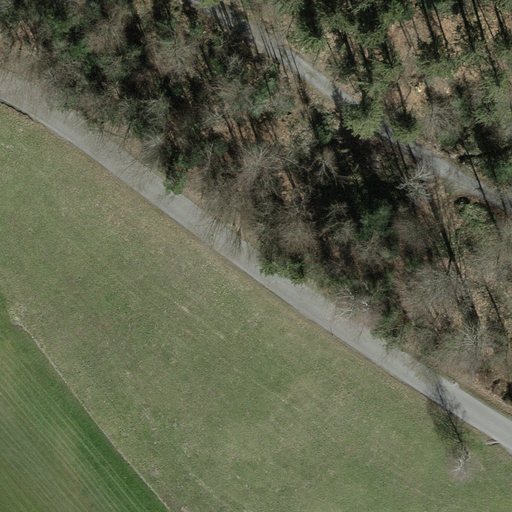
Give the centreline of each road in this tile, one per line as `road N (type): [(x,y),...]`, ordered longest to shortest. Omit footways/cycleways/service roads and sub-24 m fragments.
road 1 (tertiary): [(0,100),(511,434)]
road 2 (track): [(511,197),(243,0)]
